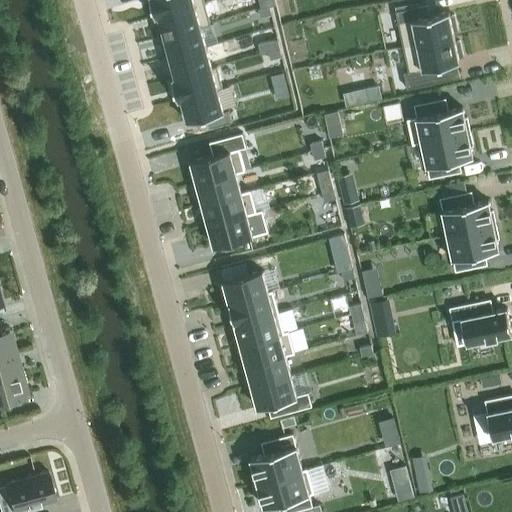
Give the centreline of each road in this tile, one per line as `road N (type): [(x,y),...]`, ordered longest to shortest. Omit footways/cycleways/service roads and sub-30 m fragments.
road 1 (residential): [(223,511),(82,0)]
road 2 (residential): [(0,146),(73,425)]
